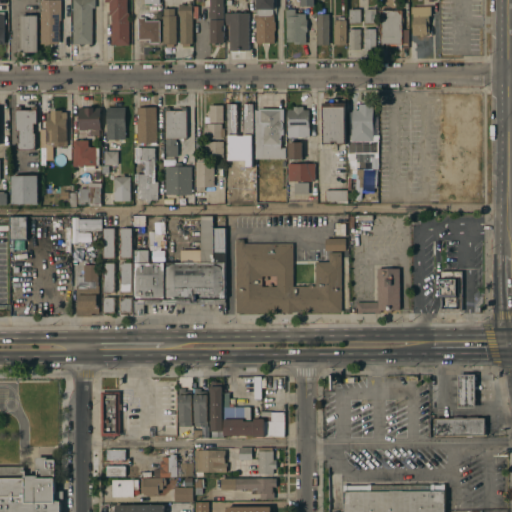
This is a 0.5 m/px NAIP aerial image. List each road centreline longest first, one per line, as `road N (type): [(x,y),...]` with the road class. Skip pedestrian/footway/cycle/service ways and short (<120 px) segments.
road 1 (residential): [(509,75),(0,79)]
road 2 (primary): [(0,357),(418,354)]
road 3 (tertiary): [(508,0),(511,316)]
road 4 (primary): [(412,337),(169,339)]
road 5 (residential): [(305,355),(303,511)]
road 6 (residential): [(79,357),(80,511)]
